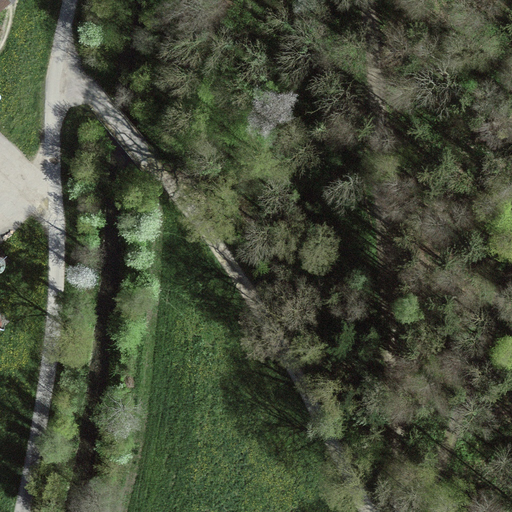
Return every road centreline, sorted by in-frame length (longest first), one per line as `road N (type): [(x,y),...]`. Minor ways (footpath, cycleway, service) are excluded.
road 1 (track): [(365,511),(298,379),(230,269),(155,167),(61,67)]
road 2 (unclassified): [(69,0),(53,125),(57,278),(22,511)]
road 3 (track): [(394,511),(366,0)]
road 4 (track): [(405,511),(511,241)]
